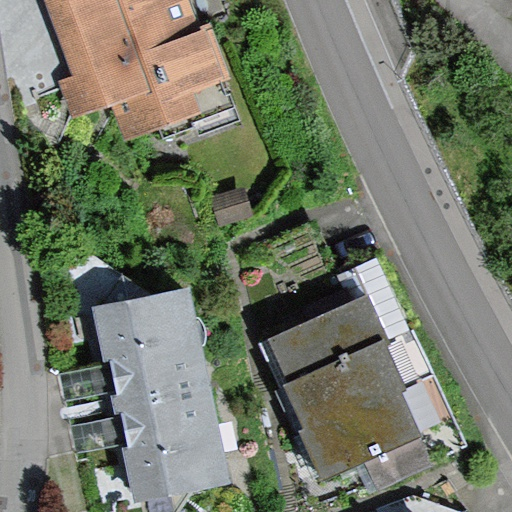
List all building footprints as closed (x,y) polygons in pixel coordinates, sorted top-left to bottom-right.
[(202,0),(55,0),(85,79),(73,84),(89,125),(128,110),(139,141),(214,113),(207,93),(246,78),(224,21),(212,26),(202,0)] [(256,208),(247,178),(214,187),(223,218),(256,208)] [(395,343),(393,338),(416,328),(383,255),(344,272),(358,303),(276,339),(296,385),(392,343),(393,344),(395,343)] [(217,389),(196,290),(101,310),(122,409),(217,389)] [(429,376),(411,336),(395,343),(393,344),(392,343),(296,385),(292,386),(312,430),(407,389),(409,394),(414,392),(410,384),(429,376)] [(237,488),(217,389),(122,409),(142,508),(237,488)] [(385,486),(439,462),(409,394),(407,389),(312,430),(307,433),(328,482),(366,466),(374,485),(383,481),(385,486)]
